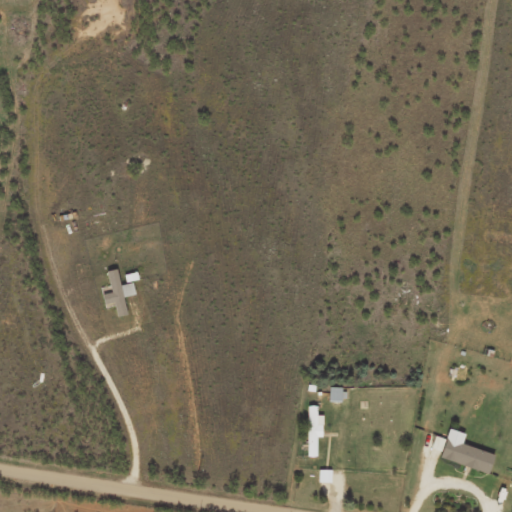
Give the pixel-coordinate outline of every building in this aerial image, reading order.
[(104,278),(108,300),(100,301),(102,311),(112,309),(114,324),(124,322),(121,304),(132,302),(130,290),(117,292),(115,276),(104,278)] [(339,395),(327,394),(326,409),(339,409),(339,395)] [(313,445),(320,445),(319,422),(314,422),(314,413),(304,414),(305,464),(314,464),(313,445)] [(484,481),(490,461),(458,452),(461,441),(445,436),(442,446),(432,443),(429,456),(438,459),(436,466),(484,481)] [(316,490),(329,490),(329,477),(316,477),(316,490)]
